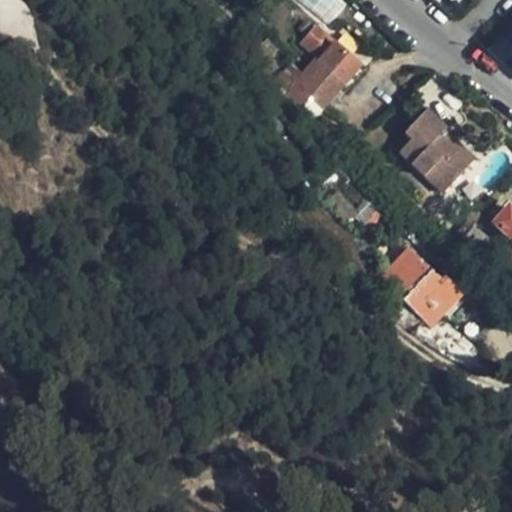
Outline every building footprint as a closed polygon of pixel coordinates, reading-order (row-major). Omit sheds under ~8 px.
[(307,39),(318,26),(309,18),(298,30),(307,39)] [(325,110),(344,91),(365,67),(342,46),(323,29),(307,46),(326,63),(319,70),(314,76),(310,80),(302,89),(325,110)] [(297,86),(302,89),(310,80),(306,76),(297,86)] [(487,154),(436,108),(414,132),(418,136),(403,153),(451,194),(487,154)] [(389,220),(368,199),(350,216),(371,237),(389,220)] [(511,212),(499,226),(511,236),(511,248),(509,251),(511,254),(511,212)] [(434,331),(467,299),(449,280),(444,284),(412,252),(392,272),(414,294),(407,303),(434,331)] [(494,269),(511,283),(511,269),(501,261),(494,269)] [(357,331),(370,317),(332,297),(325,310),(357,331)]
